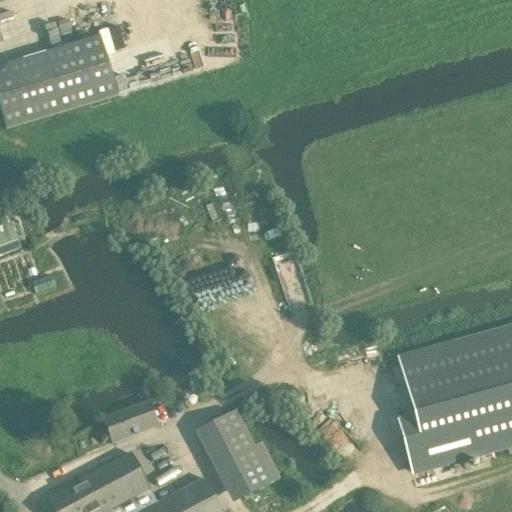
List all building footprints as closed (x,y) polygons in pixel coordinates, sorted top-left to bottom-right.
[(0,68),(0,109),(5,128),(6,131),(116,98),(99,39),(0,68)] [(0,258),(19,252),(9,224),(8,219),(6,214),(5,210),(0,211),(0,258)] [(511,325),(396,358),(412,416),(396,421),(412,477),(511,449),(511,325)] [(102,422),(111,446),(158,428),(149,404),(102,422)] [(234,413),(204,429),(241,500),(279,480),(260,443),(253,447),(245,431),(235,412),(234,413)] [(148,463),(159,484),(186,485),(195,466),(184,445),(163,444),(148,463)] [(219,511),(203,481),(155,506),(129,456),(47,500),(53,511),(219,511)]
